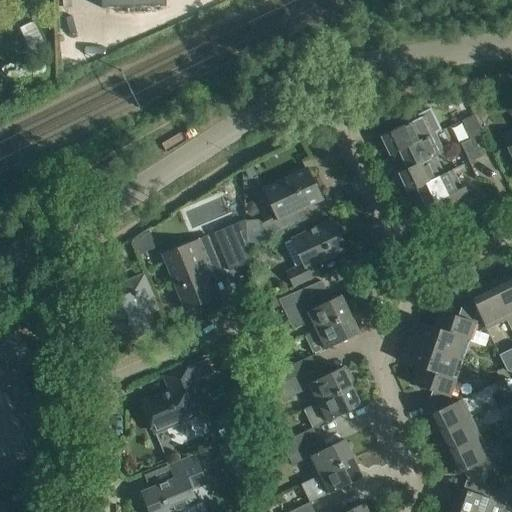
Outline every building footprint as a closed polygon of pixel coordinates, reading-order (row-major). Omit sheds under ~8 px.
[(100,0),(101,8),(165,6),(164,0),(100,0)] [(30,49),(39,44),(28,23),(19,28),(30,49)] [(402,126),(397,115),(374,126),(389,156),(398,152),(426,137),(417,119),(402,126)] [(472,139),(483,134),(474,115),(461,121),(470,139),(472,139)] [(435,133),(426,137),(398,152),(406,169),(434,156),(444,152),(435,133)] [(472,139),(470,139),(460,144),(469,162),(481,157),(472,139)] [(406,193),(415,189),(443,175),(434,156),(406,169),(397,174),(406,193)] [(267,239),(296,225),(290,214),(321,199),(306,169),(263,190),(276,216),(260,224),(267,239)] [(464,187),(461,188),(453,170),(443,175),(415,189),(429,218),(470,198),(464,187)] [(229,271),(248,263),(247,247),(245,220),(213,233),(229,271)] [(294,287),(301,284),(319,275),(314,264),(345,250),(331,221),(284,243),(291,259),(298,255),(302,264),(287,271),(294,287)] [(221,274),(206,236),(162,254),(185,311),(214,299),(207,280),(221,274)] [(144,316),(159,310),(144,274),(119,284),(124,295),(104,303),(121,344),(150,332),(144,316)] [(511,278),(510,275),(490,285),(506,319),(511,316),(511,278)] [(311,333),(349,314),(340,295),(330,300),(321,281),(292,295),(297,305),(284,311),(293,331),(307,324),(311,333)] [(461,308),(478,323),(484,320),(488,328),(506,319),(490,285),(469,295),(473,302),(461,308)] [(432,327),(467,339),(472,341),(478,323),(461,308),(458,317),(438,310),(432,327)] [(349,314),(311,333),(304,336),(313,355),(359,333),(349,314)] [(401,362),(418,368),(457,381),(458,379),(454,377),(467,339),(432,327),(415,321),(409,339),(427,345),(425,351),(407,345),(401,362)] [(0,353),(0,355),(6,365),(0,368),(0,389),(1,392),(11,386),(18,388),(21,394),(19,401),(22,407),(17,410),(12,413),(19,427),(31,422),(40,440),(43,438),(44,437),(44,421),(21,376),(36,368),(28,353),(17,358),(12,348),(23,343),(14,323),(0,329),(0,353)] [(509,371),(511,372),(511,349),(501,355),(509,371)] [(0,436),(11,431),(20,449),(28,446),(19,427),(12,413),(2,393),(1,392),(0,389),(0,354),(0,355),(0,353),(0,436)] [(213,373),(207,358),(164,376),(170,391),(141,403),(153,433),(195,415),(190,404),(202,399),(194,381),(213,373)] [(278,372),(284,382),(311,369),(306,358),(278,372)] [(316,380),(311,369),(284,382),(289,394),(303,387),(312,405),(351,387),(349,381),(351,380),(352,377),(349,370),(346,369),(343,370),(342,367),(316,380)] [(457,381),(418,368),(412,385),(432,391),(429,400),(451,398),(457,381)] [(302,410),(311,429),(312,429),(360,405),(351,387),(312,405),(302,410)] [(501,391),(506,402),(511,399),(511,393),(509,387),(501,391)] [(427,416),(437,435),(472,419),(462,400),(454,404),(451,398),(429,400),(435,412),(427,416)] [(446,455),(481,438),(472,419),(437,435),(446,455)] [(307,430),(280,444),(281,446),(285,455),(313,441),(317,439),(312,429),(311,429),(307,430)] [(463,471),(466,478),(479,482),(484,469),(481,463),(490,458),(481,438),(446,455),(456,475),(463,471)] [(313,441),(285,455),(291,466),(304,459),(313,478),(353,458),(344,439),(318,452),(313,441)] [(174,478),(157,486),(159,492),(144,498),(149,511),(195,511),(193,504),(196,503),(190,490),(206,483),(194,455),(169,465),(174,478)] [(362,477),(353,458),(313,478),(299,485),(308,504),(362,477)] [(49,462),(20,476),(26,486),(49,474),(49,462)] [(479,482),(466,478),(462,489),(458,488),(452,505),(448,503),(445,510),(450,511),(502,511),(505,505),(511,496),(511,486),(507,480),(498,489),(479,482)] [(367,511),(363,503),(344,511),(367,511)]
